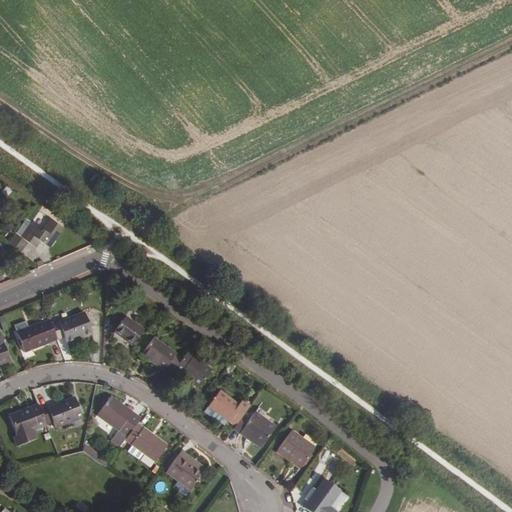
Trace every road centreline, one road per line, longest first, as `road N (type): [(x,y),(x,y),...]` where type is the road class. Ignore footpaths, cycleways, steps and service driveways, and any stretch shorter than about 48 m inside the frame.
road 1 (track): [(127,233),(511,45)]
road 2 (residential): [(103,257),(373,459),(384,483),(374,511)]
road 3 (residential): [(0,389),(64,371),(122,384),(234,468),(259,500)]
road 4 (track): [(187,201),(114,178),(0,103)]
